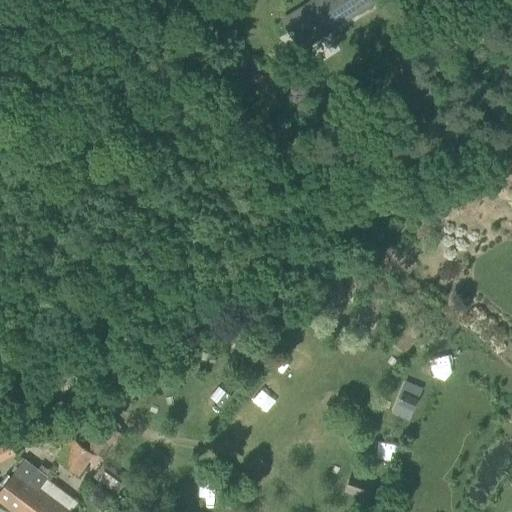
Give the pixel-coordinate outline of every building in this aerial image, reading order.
[(316,0),(284,21),(299,44),(302,49),(375,3),(373,0),(316,0)] [(341,275),(318,281),(323,300),(346,293),(341,275)] [(366,301),(360,317),(375,323),(381,306),(366,301)] [(239,329),(226,309),(209,321),(222,340),(239,329)] [(271,356),(285,334),(267,324),(254,346),(271,356)] [(407,324),(396,339),(409,349),(420,334),(407,324)] [(196,336),(185,336),(184,351),(195,352),(196,336)] [(158,347),(145,355),(154,370),(167,362),(158,347)] [(144,384),(119,365),(109,379),(133,398),(144,384)] [(415,411),(424,388),(414,384),(410,395),(404,393),(399,405),(405,407),(400,417),(411,422),(415,411)] [(98,454),(117,430),(105,421),(87,445),(98,454)] [(58,461),(79,477),(95,455),(71,437),(61,450),(65,452),(58,461)] [(9,441),(2,446),(9,458),(16,454),(9,441)] [(50,477),(25,458),(11,477),(7,474),(0,484),(4,487),(0,491),(0,499),(16,511),(68,511),(39,491),(50,477)] [(97,479),(115,492),(123,482),(105,469),(97,479)] [(353,504),(374,499),(368,476),(348,481),(353,504)] [(227,482),(225,506),(248,507),(248,502),(253,502),(254,490),(249,490),(250,483),(227,482)]
